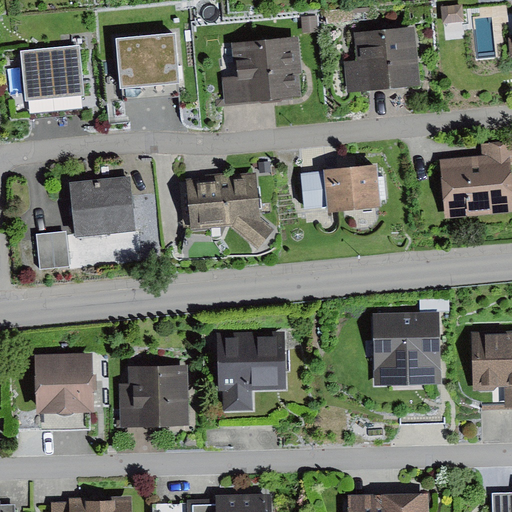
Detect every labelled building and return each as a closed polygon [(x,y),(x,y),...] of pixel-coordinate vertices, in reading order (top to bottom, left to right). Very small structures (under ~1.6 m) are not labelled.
[(353,16),(335,17),(336,29),(354,28),(353,16)] [(316,18),(302,19),(303,34),(317,32),(316,18)] [(415,32),(356,35),(358,62),(345,62),(346,94),(418,90),(415,32)] [(176,37),(117,42),(121,93),(181,88),(176,37)] [(299,40),(223,44),(227,105),(303,100),(300,64),(299,40)] [(79,49),(22,55),(27,103),(84,98),(79,49)] [(479,160),(427,163),(431,224),(503,219),(500,167),(511,166),(510,144),(478,146),(479,160)] [(377,167),(300,174),(303,212),(328,210),(328,216),(381,211),(377,167)] [(254,176),(187,181),(192,232),(230,229),(259,251),(274,231),(260,218),(254,176)] [(131,179),(72,184),(77,238),(136,233),(131,179)] [(64,233),(36,237),(41,268),(40,272),(70,268),(64,233)] [(440,314),(375,315),(376,388),(441,387),(440,314)] [(285,332),(217,333),(218,394),(225,394),(225,412),(255,412),(255,391),(286,390),(285,332)] [(511,332),(474,332),(474,392),(495,392),(496,389),(506,389),(506,408),(511,408),(511,332)] [(92,358),(37,359),(38,431),(93,431),(92,358)] [(191,429),(190,367),(129,368),(129,387),(120,387),(120,430),(191,429)] [(429,511),(429,495),(350,496),(350,511),(429,511)] [(511,511),(511,496),(495,497),(495,511),(511,511)] [(217,507),(194,507),(193,511),(272,511),(273,497),(217,497),(217,507)] [(131,511),(131,499),(51,502),(51,511),(131,511)]
